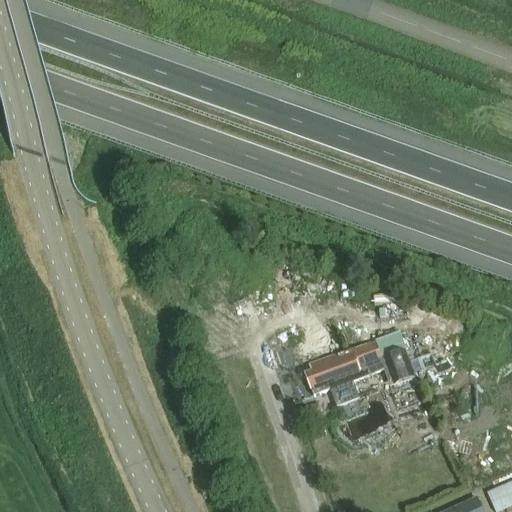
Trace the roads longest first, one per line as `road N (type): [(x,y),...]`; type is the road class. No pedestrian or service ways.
road 1 (motorway): [(511,199),(0,15)]
road 2 (motorway): [(0,68),(511,251)]
road 3 (unclassified): [(158,511),(86,341),(0,52)]
road 4 (residential): [(310,511),(244,309)]
road 5 (unclassified): [(511,62),(340,0)]
